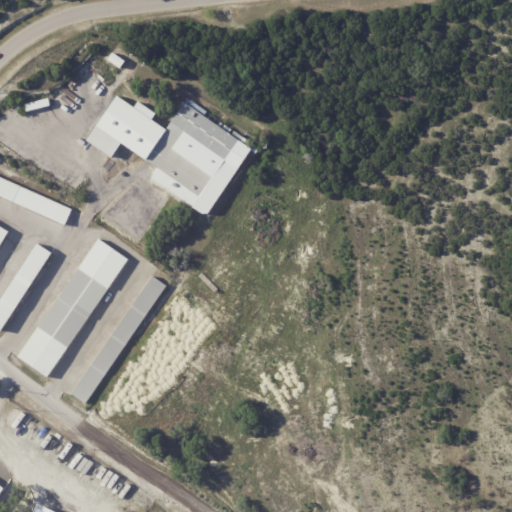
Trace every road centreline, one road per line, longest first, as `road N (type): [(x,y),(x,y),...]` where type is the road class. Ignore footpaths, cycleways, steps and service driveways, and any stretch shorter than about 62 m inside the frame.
road 1 (residential): [(0,360),(210,511)]
road 2 (residential): [(0,55),(56,19),(175,0)]
